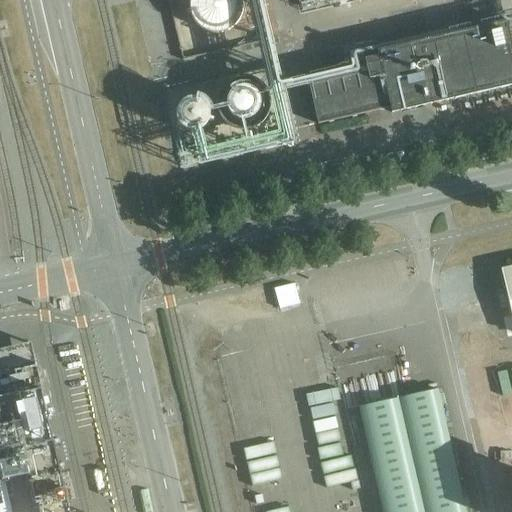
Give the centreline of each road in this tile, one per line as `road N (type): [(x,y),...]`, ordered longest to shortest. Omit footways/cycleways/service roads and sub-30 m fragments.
road 1 (unknown): [(432,277),(409,297),(281,333),(277,355),(312,511)]
road 2 (unknown): [(432,277),(485,511)]
